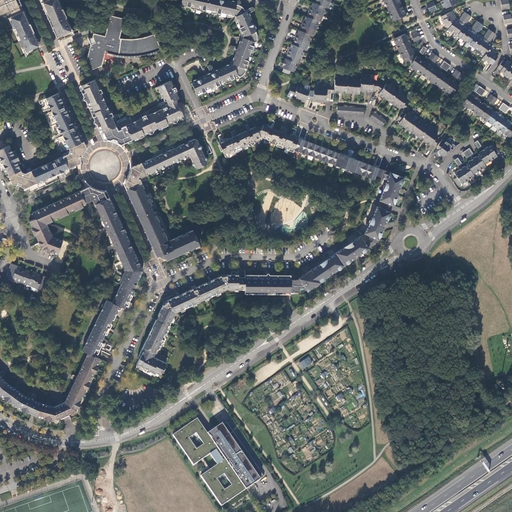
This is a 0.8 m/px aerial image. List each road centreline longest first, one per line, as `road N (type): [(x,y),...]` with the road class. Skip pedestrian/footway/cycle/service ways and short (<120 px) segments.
road 1 (tertiary): [(98,440),(151,420),(399,251)]
road 2 (residential): [(165,280),(217,258),(295,259),(338,231)]
road 3 (residential): [(316,125),(431,167),(461,208)]
road 4 (residential): [(98,440),(99,404),(154,285)]
road 5 (residential): [(22,0),(92,148)]
road 6 (residential): [(99,145),(34,0)]
road 7 (track): [(382,511),(511,421)]
